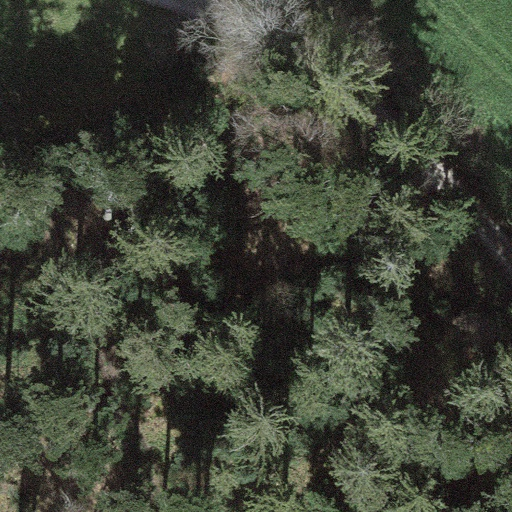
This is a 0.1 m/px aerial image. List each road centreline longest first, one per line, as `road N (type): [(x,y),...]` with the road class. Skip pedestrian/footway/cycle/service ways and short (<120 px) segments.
road 1 (track): [(0,69),(68,289),(170,511)]
road 2 (track): [(209,12),(328,82),(420,157),(511,263)]
